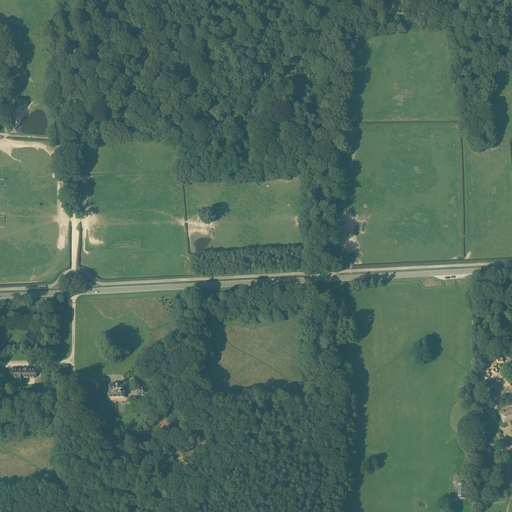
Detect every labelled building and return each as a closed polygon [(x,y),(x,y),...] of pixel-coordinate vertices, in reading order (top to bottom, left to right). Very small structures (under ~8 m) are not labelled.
[(292,59),(296,58),(296,54),(289,55),(288,51),(284,52),(286,62),(293,61),(292,59)] [(10,370),(10,378),(17,378),(17,384),(23,384),(24,379),(35,379),(35,370),(10,370)] [(109,392),(108,392),(108,397),(110,397),(110,398),(124,397),(125,397),(125,393),(125,392),(124,392),(124,387),(118,387),(118,385),(118,384),(116,385),(115,386),(109,386),(109,392)] [(138,388),(137,388),(137,397),(141,397),(147,397),(147,388),(138,388)] [(473,390),(473,403),(474,403),(475,403),(475,407),(483,407),(483,402),(483,397),(480,397),(480,390),(474,390),(473,390)] [(504,411),(500,412),(503,423),(511,420),(511,408),(507,410),(508,411),(504,412),(504,411)] [(498,470),(498,461),(484,461),(484,470),(498,470)] [(479,481),(479,496),(488,496),(488,481),(479,481)]
